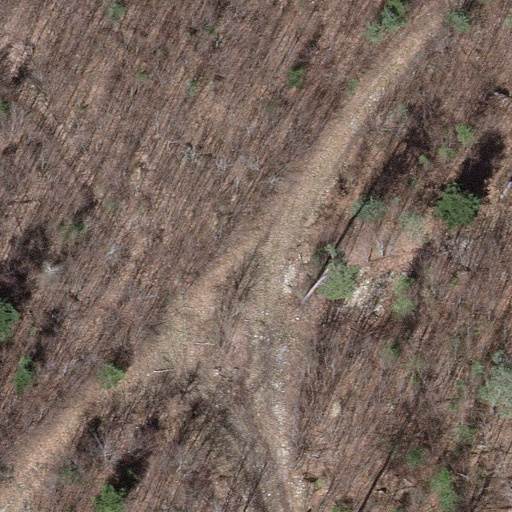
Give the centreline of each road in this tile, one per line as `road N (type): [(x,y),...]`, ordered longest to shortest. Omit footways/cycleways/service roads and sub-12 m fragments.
road 1 (track): [(0,499),(167,332),(270,244),(358,107),(457,0)]
road 2 (track): [(291,511),(167,332),(0,62)]
